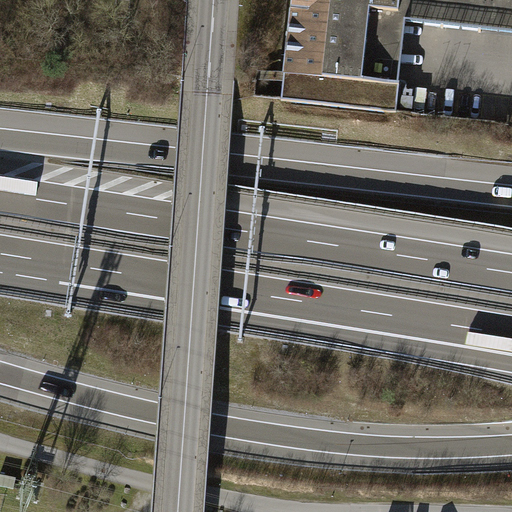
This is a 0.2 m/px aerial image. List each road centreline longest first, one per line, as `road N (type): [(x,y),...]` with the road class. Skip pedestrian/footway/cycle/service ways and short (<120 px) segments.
road 1 (motorway): [(0,372),(150,411),(297,437),(423,448),(511,445)]
road 2 (motorway): [(511,272),(0,193)]
road 3 (motorway): [(511,195),(0,138)]
road 4 (tertiary): [(214,0),(178,511)]
road 5 (motorway): [(61,272),(227,318),(511,364)]
road 6 (motorway): [(61,272),(511,335)]
